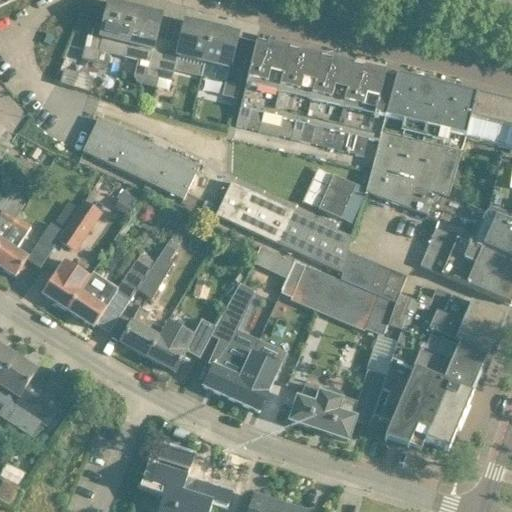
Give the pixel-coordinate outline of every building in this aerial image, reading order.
[(90,25),(81,61),(94,64),(97,52),(111,55),(125,59),(128,46),(136,13),(121,9),(121,7),(109,4),(106,16),(103,28),(90,25)] [(128,46),(125,59),(138,62),(149,65),(150,65),(147,77),(149,78),(146,87),(156,89),(158,80),(159,80),(168,44),(155,40),(156,37),(160,22),(159,22),(151,20),(152,16),(136,13),(128,46)] [(168,44),(159,80),(171,84),(172,84),(175,72),(178,58),(205,64),(213,31),(197,28),(198,25),(185,22),(182,34),(179,47),(168,44)] [(205,64),(201,78),(226,84),(222,99),(234,101),(236,102),(239,88),(241,82),(245,63),(232,59),(233,56),(237,41),(236,40),(228,38),(229,35),(213,31),(205,64)] [(240,110),(236,128),(259,133),(263,116),(257,114),(262,91),(278,95),(289,52),(273,48),(273,45),(274,44),(258,40),(257,44),(256,44),(256,45),(255,49),(251,64),(247,82),(246,87),(240,110)] [(262,91),(257,114),(263,116),(259,133),(268,136),(300,143),(321,60),(289,52),(278,95),(262,91)] [(333,151),(353,68),(321,60),(300,143),(333,151)] [(353,68),(333,151),(363,159),(367,141),(374,143),(378,126),(373,125),(384,79),(385,75),(384,75),(353,68)] [(64,74),(61,84),(62,85),(73,88),(76,77),(65,73),(64,74)] [(95,82),(76,77),(73,88),(91,93),(95,82)] [(371,174),(366,194),(406,209),(426,131),(436,88),(397,78),(396,78),(395,82),(385,120),(385,121),(379,144),(371,174)] [(384,79),(373,125),(378,126),(374,143),(379,144),(395,82),(384,79)] [(426,131),(406,209),(426,216),(435,196),(447,200),(456,172),(463,150),(465,140),(470,122),(476,98),(474,97),(474,99),(462,96),(462,94),(436,88),(426,131)] [(470,122),(465,140),(510,151),(511,151),(511,106),(476,98),(470,122)] [(183,202),(199,169),(98,121),(83,154),(183,202)] [(495,180),(493,189),(511,191),(511,172),(511,167),(511,164),(507,163),(509,156),(502,154),(498,170),(495,180)] [(456,172),(447,200),(448,201),(459,205),(487,215),(493,189),(495,180),(456,172)] [(0,245),(2,242),(20,213),(37,187),(18,175),(0,203),(0,211),(2,213),(0,215),(0,245)] [(333,177),(318,210),(340,221),(341,219),(351,224),(364,195),(354,190),(355,187),(333,177)] [(341,276),(347,254),(351,239),(231,184),(215,218),(339,275),(341,276)] [(128,219),(142,196),(127,186),(112,208),(128,219)] [(511,191),(493,189),(487,215),(498,220),(511,224),(511,191)] [(426,216),(425,219),(438,224),(440,221),(442,214),(454,218),(474,226),(493,233),(484,252),(511,263),(511,224),(498,220),(487,215),(459,205),(448,201),(447,200),(435,196),(426,216)] [(88,235),(101,214),(84,203),(64,233),(58,242),(71,252),(84,233),(88,235)] [(142,207),(138,213),(139,219),(144,223),(151,222),(154,216),(153,210),(148,206),(142,207)] [(2,242),(0,245),(0,269),(15,279),(26,262),(28,259),(17,252),(32,228),(30,227),(16,219),(2,242)] [(50,225),(38,244),(51,253),(58,242),(64,233),(50,225)] [(435,231),(428,248),(511,283),(511,263),(484,252),(435,231)] [(148,274),(137,291),(152,301),(173,265),(169,263),(175,253),(168,248),(166,247),(155,264),(148,274)] [(511,307),(511,304),(511,283),(428,248),(420,268),(511,307)] [(260,249),(253,264),(261,267),(268,253),(260,249)] [(347,254),(341,276),(340,281),(346,284),(351,286),(362,260),(347,254)] [(377,266),(362,260),(351,286),(366,292),(377,266)] [(88,282),(89,280),(63,263),(42,297),(67,313),(88,282)] [(295,263),(281,294),(292,298),(292,297),(321,309),(334,280),(305,268),(295,263)] [(117,290),(116,292),(117,293),(130,301),(137,291),(148,274),(134,265),(117,290)] [(392,273),(377,266),(366,292),(381,298),(392,273)] [(406,279),(392,273),(381,298),(395,304),(399,295),(406,279)] [(334,280),(321,309),(366,328),(364,331),(382,338),(383,336),(384,336),(388,327),(395,305),(334,280)] [(88,282),(67,313),(93,330),(104,313),(113,299),(88,282)] [(213,368),(203,389),(231,402),(241,380),(252,356),(251,356),(231,346),(237,333),(255,294),(239,287),(223,317),(222,318),(221,317),(215,329),(216,330),(211,338),(219,342),(208,365),(213,367),(213,368)] [(411,301),(405,321),(420,329),(489,359),(496,341),(505,321),(496,317),(489,314),(485,313),(485,312),(474,307),(474,308),(436,292),(432,302),(419,296),(416,303),(411,301)] [(395,305),(388,327),(401,331),(405,321),(411,301),(406,299),(399,295),(395,304),(395,305)] [(162,332),(147,360),(175,374),(180,364),(194,371),(200,360),(211,338),(216,330),(215,329),(202,322),(175,308),(166,324),(162,332)] [(147,360),(162,332),(146,322),(150,315),(139,310),(120,345),(147,360)] [(473,396),(489,359),(420,329),(405,321),(401,331),(403,332),(393,362),(473,396)] [(0,383),(16,359),(0,348),(0,383)] [(241,380),(231,402),(259,415),(269,393),(276,378),(280,369),(253,356),(252,356),(241,380)] [(16,359),(0,383),(0,402),(7,407),(6,408),(7,409),(2,417),(31,436),(40,423),(42,425),(47,428),(64,402),(50,393),(32,381),(37,373),(16,359)] [(384,379),(372,419),(373,419),(374,418),(379,421),(379,422),(380,422),(380,421),(391,426),(385,440),(384,441),(386,442),(407,448),(409,449),(409,448),(409,447),(414,436),(415,436),(425,441),(424,443),(448,453),(455,436),(468,406),(473,396),(393,362),(391,361),(384,379)] [(296,404),(290,423),(319,433),(348,443),(354,423),(355,420),(353,419),(354,415),(370,420),(372,421),(372,419),(384,379),(372,375),(362,406),(360,406),(356,405),(356,403),(343,399),(341,398),(340,402),(330,398),(320,395),(321,392),(318,391),(305,387),(300,402),(297,400),(296,404)] [(157,501),(153,511),(209,511),(212,506),(227,511),(233,492),(198,481),(196,487),(185,483),(187,477),(193,459),(180,454),(181,450),(164,445),(151,486),(166,491),(165,496),(162,503),(157,501)] [(0,501),(10,506),(18,491),(15,489),(14,491),(4,486),(0,493),(0,501)] [(279,511),(281,507),(254,499),(249,511),(279,511)]
